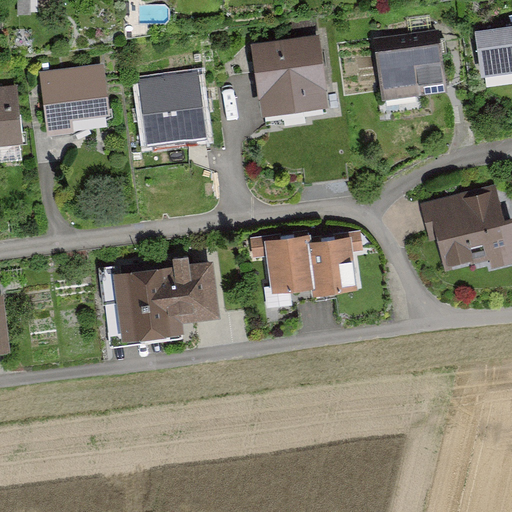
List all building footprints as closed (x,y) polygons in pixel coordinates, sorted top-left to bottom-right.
[(511,25),(479,31),(486,76),(511,71),(511,25)] [(320,32),(253,41),(263,115),(330,106),(320,32)] [(443,32),(377,40),(385,99),(450,91),(443,32)] [(105,65),(41,73),(50,136),(76,132),(74,119),(111,114),(105,65)] [(199,70),(141,78),(151,144),(208,135),(199,70)] [(0,144),(24,142),(18,84),(0,85),(0,144)] [(511,257),(511,201),(507,184),(431,204),(450,274),(511,257)] [(311,234),(271,239),(277,289),(318,284),(312,242),(311,234)] [(358,289),(350,236),(312,242),(318,284),(320,294),(358,289)] [(185,320),(222,315),(214,259),(116,272),(125,341),(187,333),(185,320)] [(7,295),(0,296),(0,355),(14,353),(7,295)]
